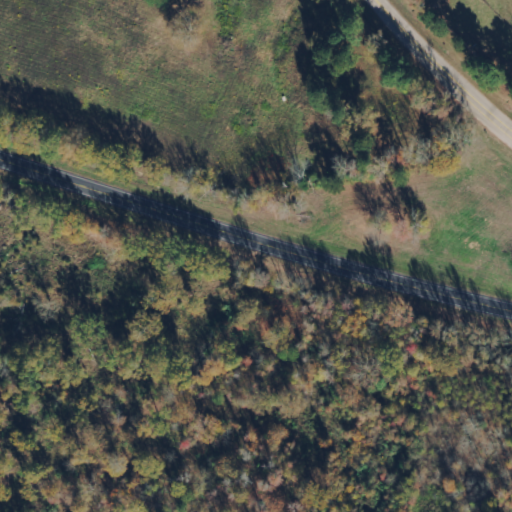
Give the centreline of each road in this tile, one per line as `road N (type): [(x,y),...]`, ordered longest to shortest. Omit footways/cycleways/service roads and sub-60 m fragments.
road 1 (tertiary): [(0,156),(352,269),(511,309)]
road 2 (tertiary): [(377,0),(511,136)]
